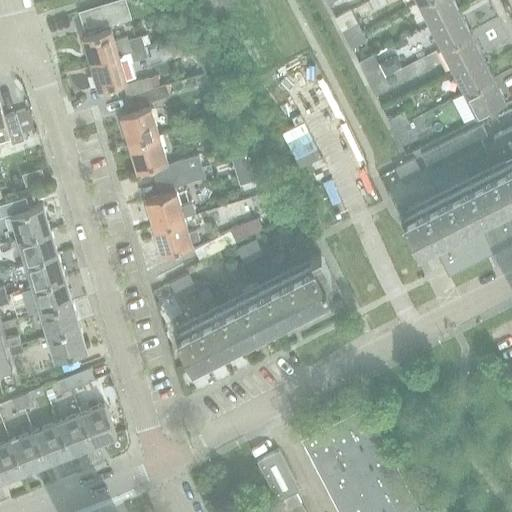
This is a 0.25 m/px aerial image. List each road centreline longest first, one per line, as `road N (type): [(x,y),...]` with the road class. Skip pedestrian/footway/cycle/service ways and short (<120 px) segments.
road 1 (residential): [(166,458),(25,50)]
road 2 (residential): [(166,458),(511,281)]
road 3 (residential): [(39,511),(166,458)]
